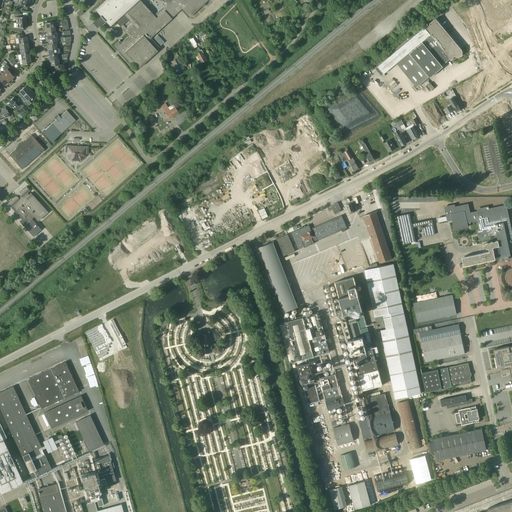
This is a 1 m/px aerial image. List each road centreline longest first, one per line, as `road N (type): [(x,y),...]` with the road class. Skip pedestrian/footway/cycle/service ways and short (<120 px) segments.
road 1 (unclassified): [(0,363),(471,114)]
road 2 (unknown): [(339,190),(353,234),(302,255),(292,269),(299,290),(321,310),(367,475)]
road 3 (residential): [(511,479),(470,318)]
road 4 (unknown): [(485,390),(440,398),(434,423),(447,430),(492,425)]
